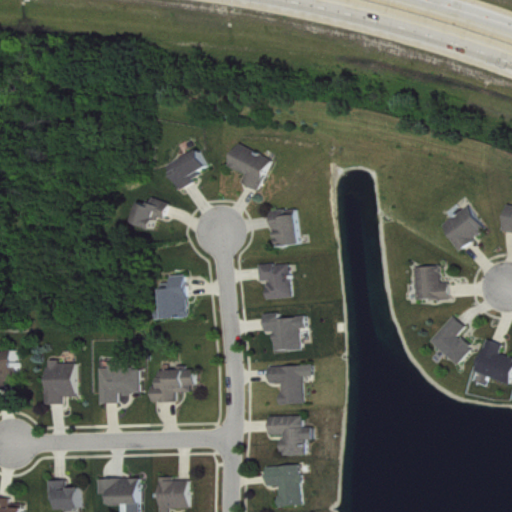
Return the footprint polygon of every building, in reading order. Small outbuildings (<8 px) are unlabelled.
[(236,166),(254,174),(250,183),(267,191),(281,160),(246,144),(236,166)] [(176,166),(189,190),(203,183),(200,178),(217,169),(207,150),(176,166)] [(173,221),(179,204),(161,198),(159,206),(148,202),(141,224),(162,230),(165,219),(173,221)] [(467,250),(495,233),(480,207),(452,224),(467,250)] [(279,212),(282,248),(309,245),(305,209),(279,212)] [(275,300),(300,299),(299,265),(267,266),(268,283),(274,283),(275,300)] [(424,268),(426,301),(459,300),(458,283),(450,284),(449,266),(424,268)] [(196,318),(194,276),(179,277),(179,290),(170,290),(171,319),(196,318)] [(272,315),(274,333),(281,332),(283,352),(310,350),(308,329),(315,329),(314,317),(287,319),(287,314),(272,315)] [(482,348),(467,336),(475,327),(462,316),(440,342),(467,366),(482,348)] [(511,382),(511,354),(508,353),(511,346),(496,340),(484,372),(511,382)] [(30,379),(25,350),(0,355),(0,393),(16,390),(14,382),(30,379)] [(56,405),(73,405),(73,398),(86,398),(86,363),(56,363),(56,405)] [(110,405),(127,404),(127,395),(149,395),(149,369),(129,369),(129,363),(117,363),(117,368),(109,369),(110,405)] [(313,405),(312,377),(322,377),(321,366),(278,367),(279,384),(289,384),(289,406),(313,405)] [(203,371),(168,370),(167,387),(161,387),(161,402),(185,403),(185,393),(203,393),(203,371)] [(279,418),(279,436),(290,435),(291,457),(315,456),(314,441),(322,440),(322,428),(312,428),(312,417),(279,418)] [(276,468),(277,487),(287,486),(289,508),(312,506),(309,466),(276,468)] [(149,511),(149,479),(108,480),(108,495),(114,495),(115,506),(137,505),(136,511),(149,511)] [(199,509),(198,479),(169,480),(169,511),(178,511),(178,509),(199,509)] [(90,489),(76,489),(75,481),(58,481),(59,501),(68,501),(68,511),(90,510),(90,489)] [(32,511),(32,505),(18,505),(18,498),(2,498),(1,511),(32,511)]
